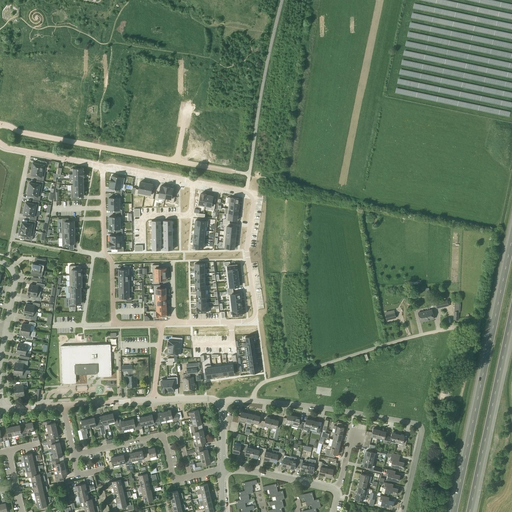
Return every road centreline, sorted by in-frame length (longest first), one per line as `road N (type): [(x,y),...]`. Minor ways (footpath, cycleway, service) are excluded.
road 1 (trunk): [(511,237),(453,511)]
road 2 (residential): [(172,323),(249,319),(255,311),(246,250),(252,193),(193,181)]
road 3 (residential): [(403,511),(419,425),(253,401)]
road 4 (residential): [(253,401),(264,381),(464,325)]
road 5 (trunk): [(469,511),(511,313)]
road 6 (residential): [(0,124),(176,161)]
